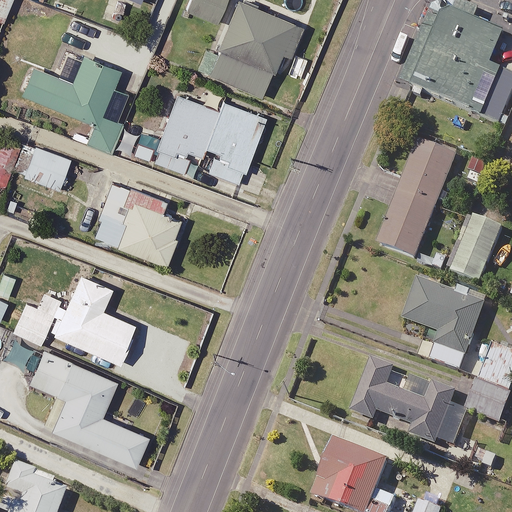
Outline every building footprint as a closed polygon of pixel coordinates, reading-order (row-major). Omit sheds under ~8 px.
[(0,0),(0,24),(9,0),(0,0)] [(301,24),(243,0),(194,0),(190,11),(221,24),(211,49),(207,47),(198,67),(261,93),(273,65),(278,66),(284,50),(290,52),(301,24)] [(503,31),(444,6),(424,54),(418,52),(406,80),(501,120),(511,93),(511,72),(489,63),(503,31)] [(118,65),(68,45),(57,73),(31,63),(21,90),(95,120),(87,140),(111,149),(122,121),(99,112),(118,65)] [(220,101),(178,85),(158,138),(141,132),(134,150),(182,169),(190,148),(204,153),(207,144),(215,147),(207,168),(239,180),(266,112),(222,95),(220,101)] [(0,181),(4,183),(22,137),(0,128),(0,181)] [(457,153),(419,138),(378,241),(416,256),(457,153)] [(71,157),(34,144),(24,172),(61,185),(71,157)] [(133,187),(112,179),(93,232),(165,259),(182,215),(130,196),(133,187)] [(503,224),(474,213),(451,270),(480,281),(503,224)] [(44,326),(60,333),(60,332),(119,359),(137,320),(103,304),(112,283),(80,269),(66,298),(43,288),(36,304),(25,299),(12,328),(38,340),(44,326)] [(458,291),(418,277),(404,317),(441,330),(436,344),(423,340),(418,354),(461,369),(487,295),(460,286),(458,291)] [(479,376),(511,389),(511,348),(492,341),(479,376)] [(116,375),(40,343),(25,377),(56,390),(43,421),(135,460),(148,430),(101,410),(116,375)] [(456,393),(373,358),(352,409),(374,418),(378,409),(413,424),(410,431),(453,449),(469,408),(453,401),(456,393)] [(511,389),(479,376),(468,405),(501,418),(511,389)] [(388,458),(333,437),(313,492),(366,511),(387,511),(394,496),(376,489),(388,458)] [(51,477),(14,462),(0,496),(0,509),(7,511),(55,511),(65,489),(49,483),(51,477)] [(441,511),(442,508),(402,494),(396,511),(441,511)]
